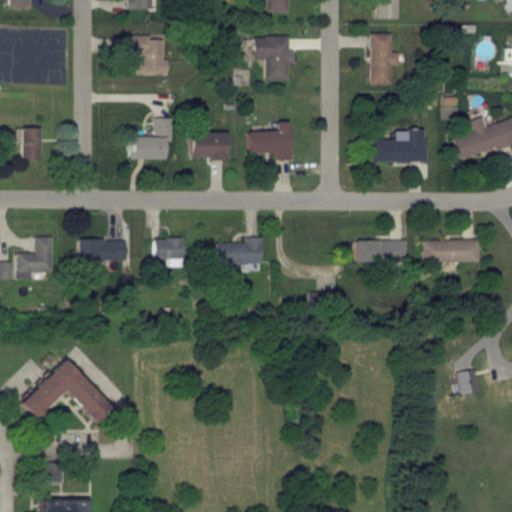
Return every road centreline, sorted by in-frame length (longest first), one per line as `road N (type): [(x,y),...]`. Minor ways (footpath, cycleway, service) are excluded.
road 1 (residential): [(511,195),(0,201)]
road 2 (residential): [(82,0),(82,201)]
road 3 (residential): [(328,200),(327,0)]
